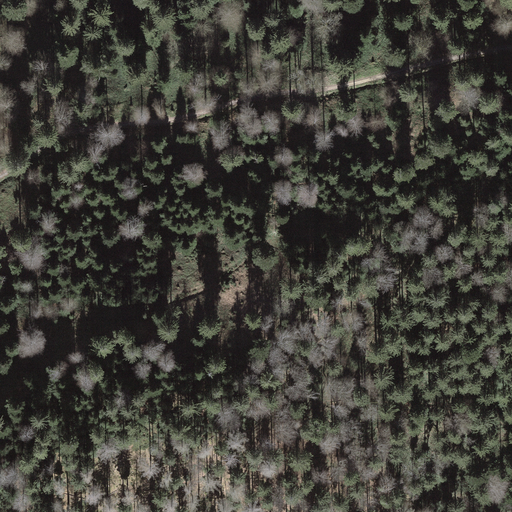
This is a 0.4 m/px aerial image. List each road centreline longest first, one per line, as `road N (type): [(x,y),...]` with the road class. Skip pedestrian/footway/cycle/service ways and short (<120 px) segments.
road 1 (track): [(485,511),(409,379),(383,253),(372,237),(337,223),(293,230),(200,290),(98,328),(0,384)]
road 2 (track): [(511,49),(156,122),(94,125),(62,134),(0,172)]
